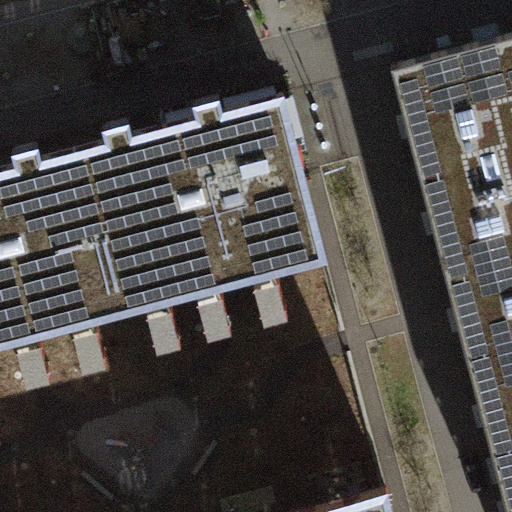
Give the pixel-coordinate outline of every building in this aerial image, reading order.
[(511,31),(391,63),(467,355),(511,343),(511,31)] [(17,161),(59,322),(326,252),(284,91),(17,161)] [(0,337),(59,322),(17,161),(0,165),(0,337)] [(511,511),(511,343),(467,355),(508,511),(511,511)] [(394,511),(387,485),(286,511),(394,511)]
